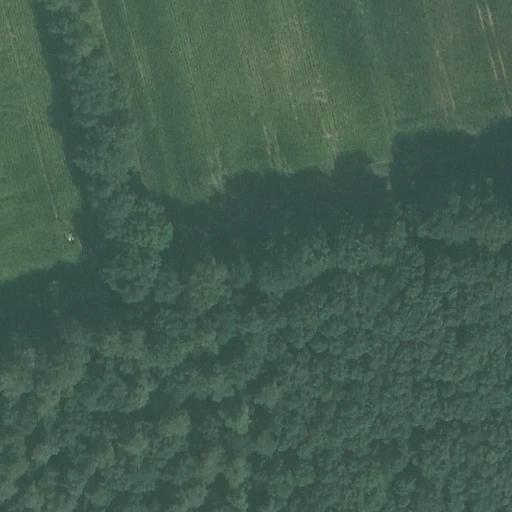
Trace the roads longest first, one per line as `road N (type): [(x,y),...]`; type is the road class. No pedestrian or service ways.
road 1 (track): [(511,208),(0,320)]
road 2 (unknown): [(133,291),(58,0)]
